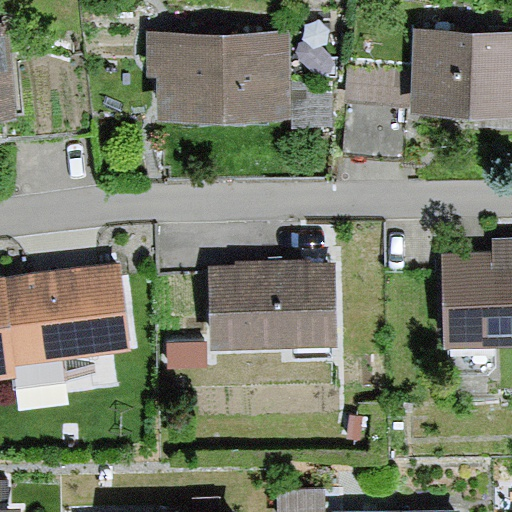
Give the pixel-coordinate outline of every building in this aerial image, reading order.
[(181,35),(153,36),(153,63),(167,63),(168,102),(280,100),(279,34),(226,35),(226,27),(215,26),(204,25),(191,26),(180,28),(181,35)] [(511,34),(423,31),(420,97),(511,100),(511,34)] [(0,104),(5,104),(8,131),(95,124),(89,53),(2,61),(0,36),(0,104)] [(412,69),(350,64),(345,126),(406,131),(412,69)] [(330,81),(297,81),(297,122),(329,122),(330,81)] [(495,254),(445,255),(447,334),(495,333),(495,331),(511,330),(511,237),(495,237),(495,254)] [(243,267),(213,268),(214,333),(333,331),(331,266),(302,266),(302,260),(243,261),(243,267)] [(0,275),(0,274),(0,362),(11,361),(9,351),(126,337),(117,263),(1,277),(0,275)] [(338,511),(338,487),(282,487),(281,511),(455,511),(456,511),(434,511),(338,511)]
